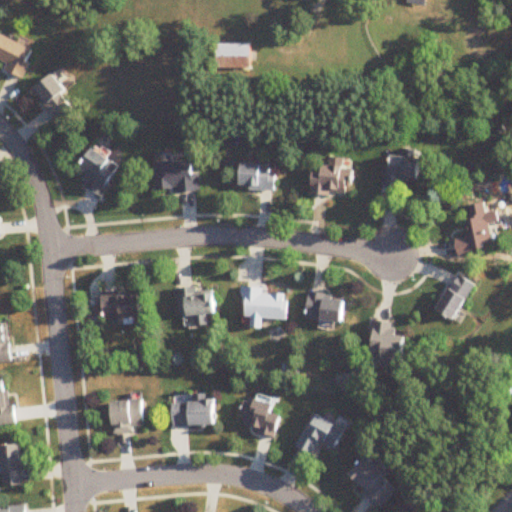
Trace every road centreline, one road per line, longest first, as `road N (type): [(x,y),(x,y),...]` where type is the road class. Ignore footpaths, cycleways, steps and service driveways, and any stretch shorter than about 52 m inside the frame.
road 1 (residential): [(0,130),(35,180),(76,511)]
road 2 (residential): [(49,254),(236,236),(397,258)]
road 3 (residential): [(74,484),(242,476),(309,511)]
